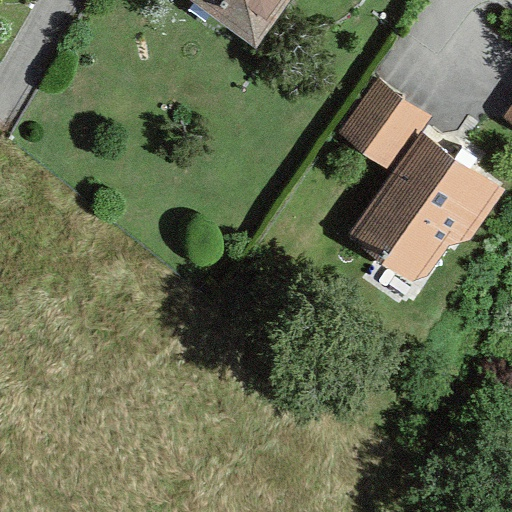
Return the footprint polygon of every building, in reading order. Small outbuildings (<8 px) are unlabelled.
[(296,0),(167,0),(166,1),(250,63),(296,0)] [(356,0),(371,12),(380,0),(356,0)] [(337,151),(390,186),(415,149),(428,130),(375,95),(337,151)] [(511,114),(499,133),(511,142),(511,114)] [(493,201),(415,149),(390,186),(348,249),(426,301),(493,201)]
